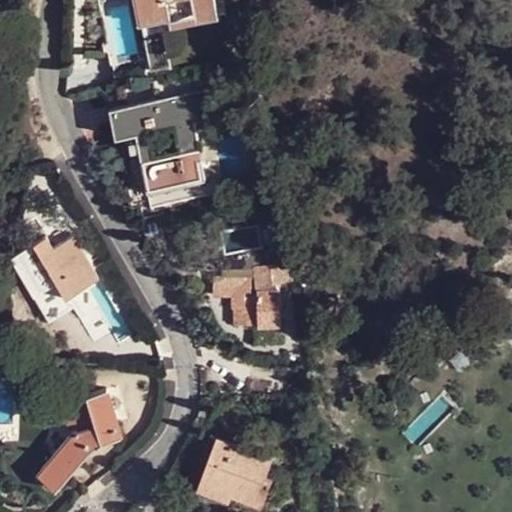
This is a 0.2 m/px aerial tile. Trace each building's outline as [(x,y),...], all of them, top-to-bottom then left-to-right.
[(198,12),(221,8),(219,0),(140,0),(146,23),(174,17),(198,12)] [(223,16),(221,8),(198,12),(174,17),(176,25),(223,16)] [(153,79),(118,87),(123,105),(113,107),(119,137),(139,133),(151,189),(210,177),(197,121),(215,117),(209,88),(156,98),(153,79)] [(249,177),(274,171),(262,108),(238,114),(249,177)] [(212,191),(210,177),(151,189),(155,203),(212,191)] [(175,216),(170,218),(174,232),(179,230),(175,216)] [(170,218),(144,225),(148,239),(174,232),(170,218)] [(58,280),(67,295),(99,275),(75,234),(54,244),(47,234),(12,253),(35,293),(58,280)] [(259,275),(223,275),(223,293),(246,294),(246,305),(237,305),(237,323),(261,323),(261,325),(282,324),(281,289),(280,282),(295,279),(291,260),(257,267),(259,275)] [(74,306),(67,295),(58,280),(35,293),(51,320),(74,306)] [(485,340),(493,348),(503,336),(494,328),(492,328),(490,327),(488,328),(484,331),(482,334),(483,337),(485,340)] [(44,465),(60,481),(86,452),(90,448),(92,445),(98,442),(101,440),(121,434),(106,389),(62,402),(72,433),(56,449),(44,465)] [(203,480),(265,503),(274,476),(268,473),(274,456),(218,435),(203,480)] [(54,488),(60,481),(44,465),(38,471),(54,488)] [(270,505),(265,503),(203,480),(200,488),(234,501),(234,499),(268,511),(270,505)]
